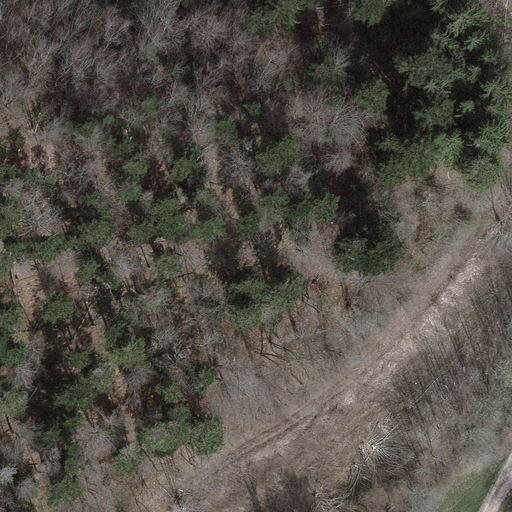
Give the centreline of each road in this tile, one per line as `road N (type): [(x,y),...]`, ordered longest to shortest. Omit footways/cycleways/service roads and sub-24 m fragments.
road 1 (track): [(147,511),(339,383),(393,336),(511,181)]
road 2 (track): [(281,0),(328,22),(386,75),(483,226)]
